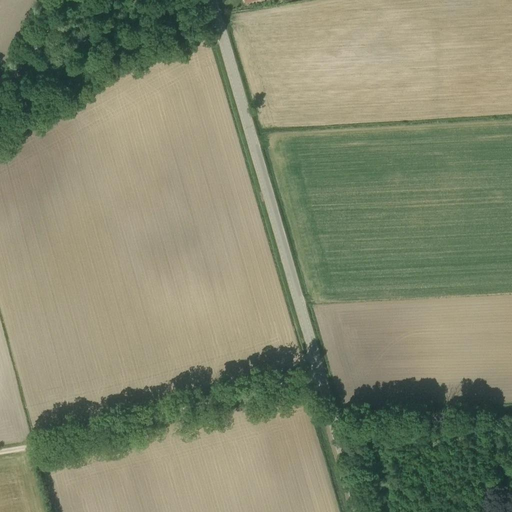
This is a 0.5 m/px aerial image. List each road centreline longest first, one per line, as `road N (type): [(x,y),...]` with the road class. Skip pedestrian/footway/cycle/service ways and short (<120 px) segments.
road 1 (tertiary): [(361,511),(214,0)]
road 2 (track): [(321,376),(0,450)]
